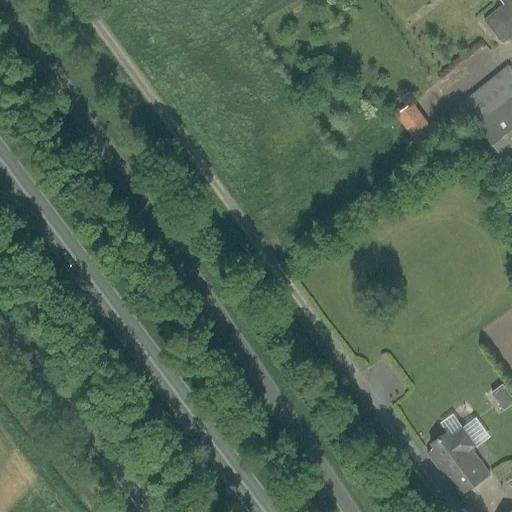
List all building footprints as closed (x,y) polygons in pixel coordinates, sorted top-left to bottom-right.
[(498,0),(503,5),(472,30),(490,54),(511,37),(511,4),(508,0),(498,0)] [(508,165),(511,161),(511,71),(509,67),(460,106),(508,165)] [(437,136),(413,104),(395,117),(420,149),(437,136)] [(499,409),(511,403),(511,392),(508,382),(491,389),(499,409)] [(441,474),(458,497),(488,476),(470,451),(475,447),(463,429),(450,439),(447,435),(432,446),(435,451),(428,456),(438,469),(440,468),(444,473),(441,474)]
